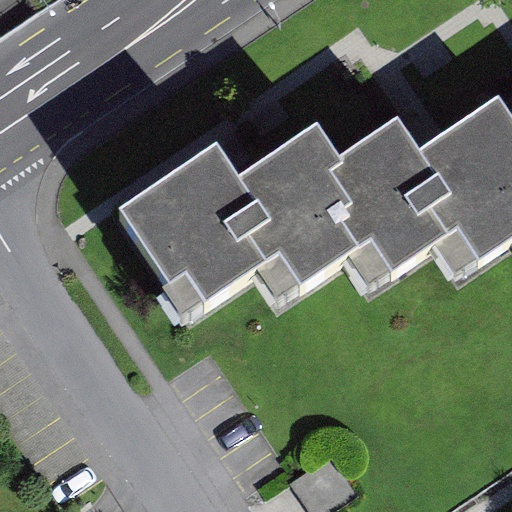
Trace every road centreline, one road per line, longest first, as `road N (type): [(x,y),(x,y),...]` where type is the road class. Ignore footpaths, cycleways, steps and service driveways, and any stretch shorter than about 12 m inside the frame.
road 1 (residential): [(0,236),(186,511)]
road 2 (secondary): [(0,125),(183,0)]
